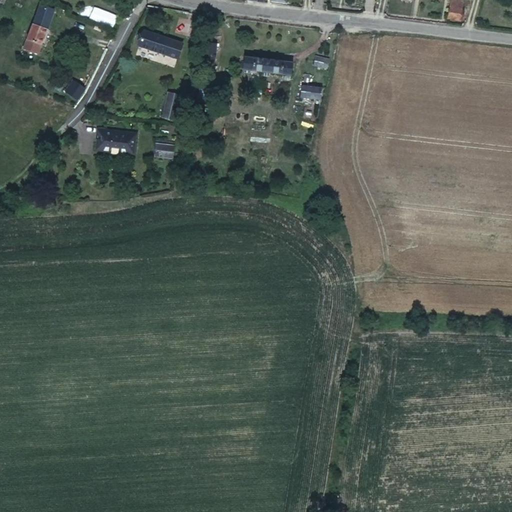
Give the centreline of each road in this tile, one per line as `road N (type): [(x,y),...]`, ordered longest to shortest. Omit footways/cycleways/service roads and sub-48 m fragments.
road 1 (residential): [(511,42),(186,0)]
road 2 (residential): [(71,127),(142,5),(159,0)]
